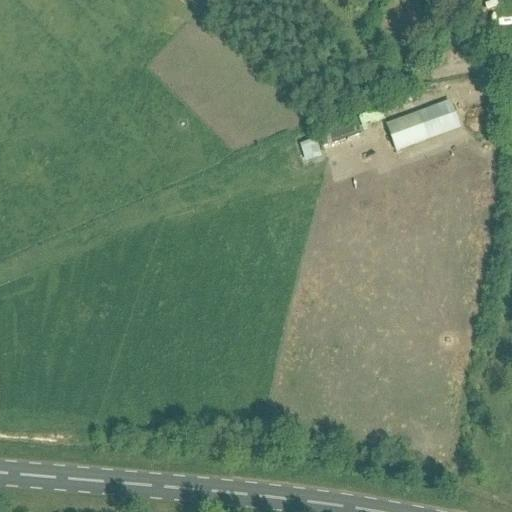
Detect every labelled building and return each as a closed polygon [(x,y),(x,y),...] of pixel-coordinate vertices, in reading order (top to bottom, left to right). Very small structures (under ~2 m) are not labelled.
[(399,26),(384,28),(386,41),(401,39),(399,26)] [(386,128),(394,155),(429,144),(421,118),(386,128)] [(355,162),(366,160),(362,144),(351,146),(355,162)] [(323,169),(347,161),(344,151),(319,159),(323,169)] [(348,179),(319,187),(322,197),(351,190),(348,179)] [(306,498),(361,508),(364,495),(308,485),(306,498)]
